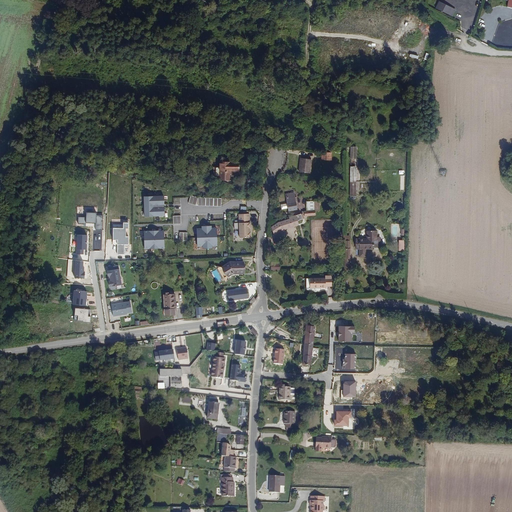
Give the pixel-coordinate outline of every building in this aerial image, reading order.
[(456,10),(439,1),(435,8),(452,16),(456,10)] [(299,157),(298,173),(311,174),(312,159),(299,157)] [(222,176),(232,176),(232,168),(240,168),(241,159),(232,159),(222,159),(222,164),(222,176)] [(290,211),(299,209),(300,205),(295,192),(287,194),(288,203),(289,208),(290,211)] [(144,217),(164,216),(163,195),(143,196),(144,217)] [(198,198),(191,196),(189,203),(196,206),(221,207),(222,198),(198,198)] [(306,211),(314,211),(313,200),(305,200),(306,211)] [(86,218),(78,218),(78,225),(87,225),(87,223),(96,224),(96,230),(102,230),(102,216),(96,216),(96,213),(86,213),(86,218)] [(279,222),(271,227),(274,236),(287,229),(299,226),(298,221),(303,219),(305,218),(302,213),(279,222)] [(250,214),(239,214),(239,223),(234,223),(234,229),(240,229),(240,238),(251,238),(250,214)] [(202,228),(197,228),(197,247),(203,247),(203,249),(212,249),(212,246),(217,246),(217,228),(212,228),(212,226),(202,226),(202,228)] [(165,248),(164,230),(144,231),(145,250),(165,248)] [(374,233),(365,233),(365,241),(354,242),(354,252),(361,252),(361,250),(371,250),(371,241),(374,242),(374,233)] [(87,235),(77,235),(77,254),(83,254),(83,250),(87,250),(87,235)] [(361,252),(371,252),(374,252),(374,242),(371,241),(371,250),(361,250),(361,252)] [(243,275),(243,259),(230,259),(222,265),(227,274),(232,271),(232,270),(237,271),(237,275),(243,275)] [(118,265),(106,267),(110,287),(121,285),(118,265)] [(330,284),(330,275),(306,275),(306,278),(305,278),(304,287),(318,287),(324,287),(324,286),(324,284),(330,284)] [(166,291),(163,291),(164,309),(173,309),(172,290),(169,290),(169,288),(166,288),(166,291)] [(248,299),(247,289),(228,291),(229,301),(248,299)] [(86,296),(87,291),(72,290),(71,307),(89,308),(89,301),(87,301),(88,296),(86,296)] [(130,302),(111,304),(113,317),(127,315),(127,313),(131,313),(130,302)] [(89,310),(75,308),(73,322),(90,323),(91,318),(88,317),(89,310)] [(355,325),(339,325),(339,341),(351,342),(351,332),(355,332),(355,325)] [(306,363),(310,364),(313,327),(305,327),(302,363),(303,363),(303,365),(306,365),(306,363)] [(247,340),(236,339),(234,354),(244,355),(247,340)] [(187,346),(176,347),(179,359),(188,358),(187,346)] [(159,351),(156,352),(156,360),(174,358),(173,348),(159,349),(159,351)] [(348,352),(347,368),(359,368),(360,353),(348,352)] [(215,360),(212,379),(223,380),(226,362),(224,361),(217,360),(215,360)] [(240,365),(232,364),(230,380),(246,382),(247,374),(239,372),(240,365)] [(177,367),(160,367),(160,376),(171,376),(171,387),(182,388),(183,374),(190,374),(191,365),(177,365),(177,367)] [(347,389),(347,395),(354,396),(359,396),(359,380),(349,380),(347,383),(347,389)] [(280,386),(279,399),(290,400),(290,394),(294,395),(295,388),(291,388),(291,387),(284,387),(285,385),(283,385),(282,387),(280,386)] [(347,395),(347,389),(343,389),(343,399),(352,399),(354,398),(354,397),(354,396),(347,395)] [(208,416),(218,418),(220,402),(211,401),(208,416)] [(352,417),(352,411),(336,410),(336,418),(334,418),(334,425),(348,425),(349,418),(352,417)] [(285,412),(284,422),(288,423),(288,427),(296,427),(297,412),(285,412)] [(328,448),(329,439),(315,438),(314,447),(315,447),(315,451),(319,451),(320,447),(328,448)] [(230,443),(223,442),(221,455),(225,456),(230,456),(230,453),(233,453),(234,450),(230,450),(230,443)] [(230,456),(225,456),(224,470),(235,472),(237,457),(230,456)] [(268,491),(277,492),(278,485),(281,485),(281,477),(269,476),(268,491)] [(221,497),(231,498),(232,484),(230,484),(230,480),(229,480),(221,479),(219,479),(219,484),(220,484),(219,489),(221,490),(221,497)] [(308,505),(309,505),(309,509),(308,509),(308,511),(320,511),(320,509),(322,509),(322,505),(320,505),(320,500),(322,500),(322,495),(309,495),(309,499),(308,499),(308,505)]
